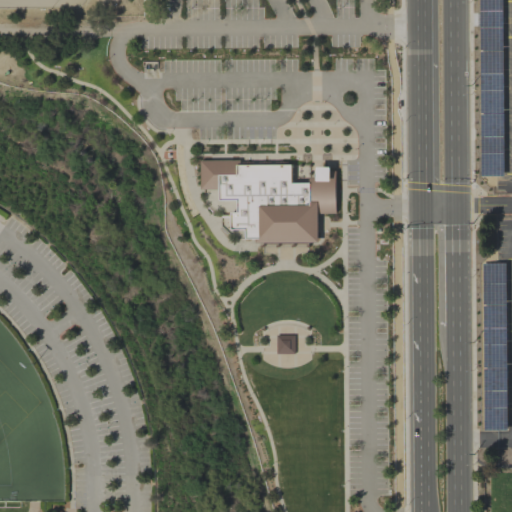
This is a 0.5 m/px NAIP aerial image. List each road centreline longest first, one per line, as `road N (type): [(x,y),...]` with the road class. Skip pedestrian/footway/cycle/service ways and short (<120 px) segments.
road 1 (primary): [(454,205),(452,0)]
road 2 (primary): [(456,511),(455,327)]
road 3 (primary): [(420,25),(422,205)]
road 4 (primary): [(423,340),(426,511)]
road 5 (primary): [(422,205),(423,340)]
road 6 (primary): [(455,327),(454,205)]
